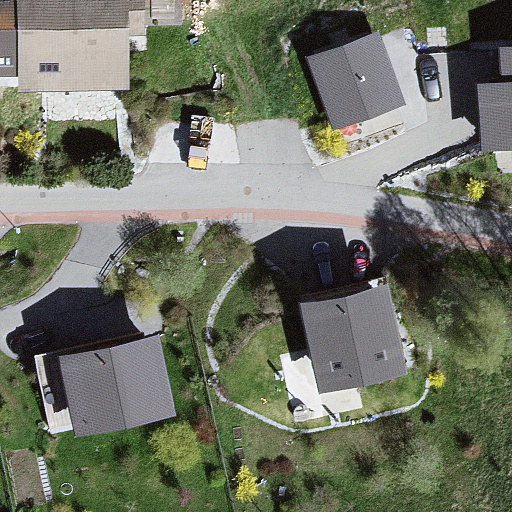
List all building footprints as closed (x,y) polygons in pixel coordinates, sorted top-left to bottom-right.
[(0,0),(0,70),(18,70),(14,89),(119,89),(118,0),(0,0)] [(378,32),(306,56),(330,133),(401,107),(378,32)] [(511,47),(498,49),(503,87),(476,88),(478,154),(511,151),(511,47)] [(380,278),(289,301),(312,388),(399,367),(380,278)] [(158,335),(56,358),(72,440),(176,418),(158,335)]
